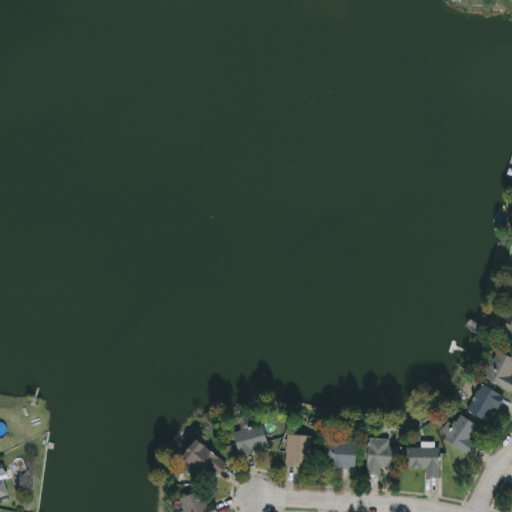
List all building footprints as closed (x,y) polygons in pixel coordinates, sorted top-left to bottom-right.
[(507,313),(511,314),(511,345),(498,341),(507,313)] [(511,390),(484,380),(495,350),(511,356),(511,374),(511,377),(511,390)] [(467,409),(483,383),(504,396),(488,422),(467,409)] [(469,456),(441,433),(450,422),(453,424),(462,413),(477,426),(469,436),(478,444),(469,456)] [(233,431),(262,422),(270,446),(241,455),(233,431)] [(311,466),(286,466),(286,434),(311,434),(311,466)] [(181,457),(198,438),(227,465),(217,475),(212,470),(202,480),(186,465),(188,463),(181,457)] [(398,465),(381,465),(381,474),(369,474),(369,438),(389,438),(389,445),(398,445),(398,465)] [(356,468),(328,468),(328,439),(356,439),(356,468)] [(440,477),(427,477),(427,467),(409,467),(409,447),(440,447),(440,477)] [(9,494),(0,496),(0,464),(1,464),(9,494)] [(215,501),(218,511),(178,511),(183,511),(178,498),(201,490),(207,504),(215,501)]
